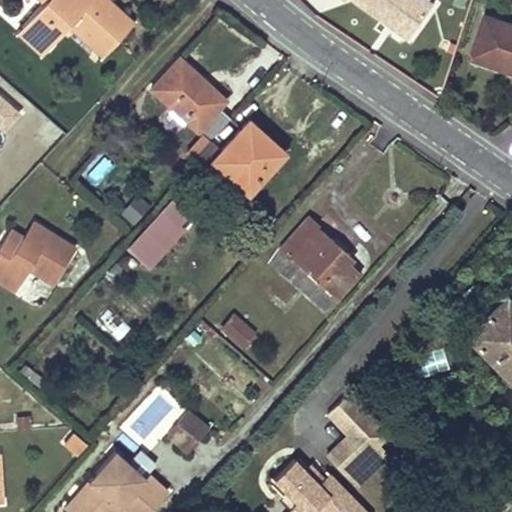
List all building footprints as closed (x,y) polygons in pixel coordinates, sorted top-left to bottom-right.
[(130,22),(105,0),(41,0),(42,0),(17,26),(43,50),(67,23),(100,54),(130,22)] [(357,0),(407,35),(431,1),(429,0),(357,0)] [(498,22),(484,17),(470,57),(484,62),(498,22)] [(511,26),(498,22),(484,62),(511,72),(511,26)] [(148,88),(204,140),(210,136),(228,115),(218,105),(226,98),(179,54),(148,88)] [(0,129),(3,132),(17,115),(0,98),(0,129)] [(204,140),(189,157),(201,168),(210,159),(245,190),(280,149),(246,118),(220,145),(210,136),(204,140)] [(133,191),(118,212),(134,224),(149,202),(133,191)] [(352,256),(302,212),(276,244),(334,296),(358,269),(348,261),(352,256)] [(8,225),(0,237),(0,280),(13,289),(25,269),(40,245),(64,260),(73,247),(30,221),(22,234),(8,225)] [(143,225),(129,241),(138,249),(152,234),(143,225)] [(40,245),(25,269),(49,285),(64,260),(40,245)] [(511,307),(502,297),(465,334),(511,382),(511,307)] [(242,348),(257,331),(234,311),(219,328),(242,348)] [(45,380),(23,362),(17,369),(40,388),(45,380)] [(349,389),(324,411),(345,434),(324,451),(355,487),(400,448),(349,389)] [(186,408),(165,433),(185,451),(207,425),(186,408)] [(16,414),(16,425),(30,424),(28,412),(16,414)] [(70,430),(61,444),(77,454),(86,441),(70,430)] [(112,450),(61,507),(65,511),(67,511),(101,511),(110,502),(116,507),(124,497),(141,511),(146,511),(165,490),(145,472),(141,476),(112,450)] [(307,511),(312,508),(316,511),(367,511),(327,473),(316,483),(291,458),(265,482),(278,495),(283,491),(293,500),(288,504),(296,511),(307,511)] [(141,511),(124,497),(116,507),(121,511),(141,511)] [(110,502),(101,511),(111,511),(116,507),(110,502)]
